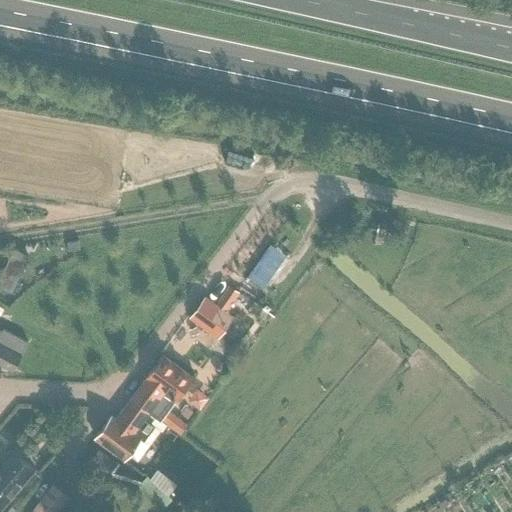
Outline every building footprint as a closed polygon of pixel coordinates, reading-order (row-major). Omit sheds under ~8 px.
[(24,249),(25,258),(37,257),(36,248),(24,249)] [(236,274),(229,286),(239,293),(254,303),(262,292),(236,274)] [(229,286),(216,304),(227,311),(239,293),(229,286)] [(216,304),(213,302),(202,317),(215,327),(227,311),(216,304)] [(2,332),(0,330),(0,363),(12,371),(28,343),(3,329),(2,332)] [(167,424),(180,434),(187,425),(168,410),(176,399),(175,398),(192,376),(162,354),(146,377),(131,397),(167,424)] [(162,431),(167,424),(131,397),(116,418),(111,415),(95,437),(124,459),(139,438),(144,442),(155,427),(162,431)] [(0,509),(35,469),(11,448),(3,457),(0,455),(0,509)] [(174,493),(151,472),(138,487),(163,510),(173,499),(170,497),(174,493)] [(69,494),(54,482),(30,511),(55,511),(59,508),(69,494)]
